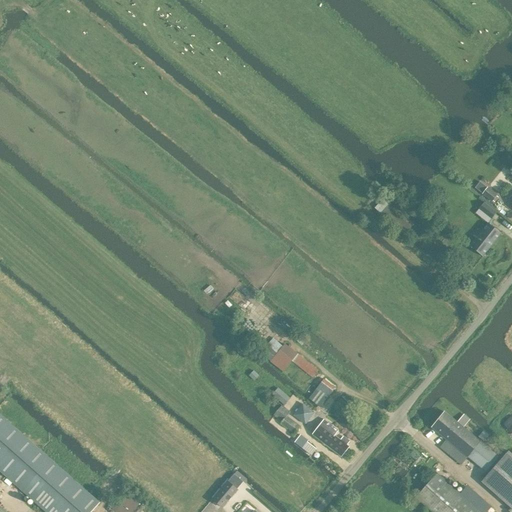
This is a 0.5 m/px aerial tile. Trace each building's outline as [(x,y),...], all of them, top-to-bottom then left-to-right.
[(382,196),(372,208),(379,214),(403,236),(411,227),(395,212),(397,210),(389,203),(382,196)] [(488,223),(469,246),(483,257),(501,234),(488,223)] [(262,354),(271,361),(270,362),(283,372),(292,361),(313,378),(319,370),(285,343),(283,346),(273,338),(267,345),(269,346),(262,354)] [(254,370),(249,376),(254,381),(259,376),(254,370)] [(335,388),(324,379),(319,386),(330,394),(335,388)] [(272,395),(285,405),(290,399),(278,389),(272,395)] [(310,397),(321,406),(327,397),(316,389),(310,397)] [(281,423),(293,433),(292,434),(294,436),(301,427),(287,416),(290,412),(281,406),(274,416),(282,422),(281,423)] [(445,412),(432,428),(468,457),(486,472),(499,457),(482,443),(477,439),(463,428),(469,420),(463,415),(457,422),(445,412)] [(0,415),(0,469),(47,511),(91,511),(99,504),(0,415)] [(313,434),(341,456),(349,447),(346,445),(349,441),(343,437),(340,440),(334,435),(338,431),(324,419),(313,434)] [(301,434),(294,442),(302,448),(308,442),(309,440),(301,434)] [(511,454),(508,452),(482,481),(511,508),(511,454)] [(212,499),(213,499),(222,508),(237,490),(243,482),(234,474),(212,499)] [(480,511),(437,474),(416,498),(432,511),(480,511)] [(106,509),(110,511),(132,511),(139,504),(122,490),(106,509)]
